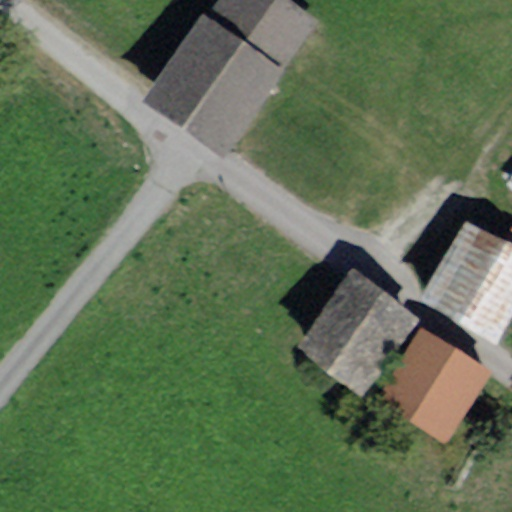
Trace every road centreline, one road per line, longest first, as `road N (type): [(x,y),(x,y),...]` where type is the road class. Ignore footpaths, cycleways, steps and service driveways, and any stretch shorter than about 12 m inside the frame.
road 1 (residential): [(181,160),(511,365)]
road 2 (unclassified): [(181,160),(0,387)]
road 3 (unclassified): [(0,1),(181,160)]
